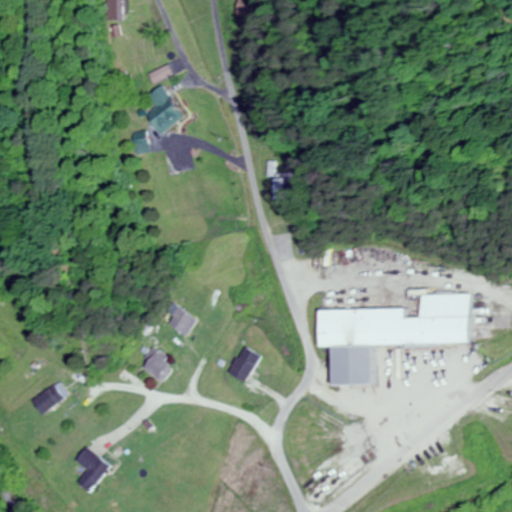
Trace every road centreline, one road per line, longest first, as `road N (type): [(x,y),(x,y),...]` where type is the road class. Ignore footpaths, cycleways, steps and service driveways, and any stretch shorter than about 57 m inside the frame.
road 1 (residential): [(334,511),(511,375)]
road 2 (residential): [(310,378),(284,417),(279,445),(307,511)]
